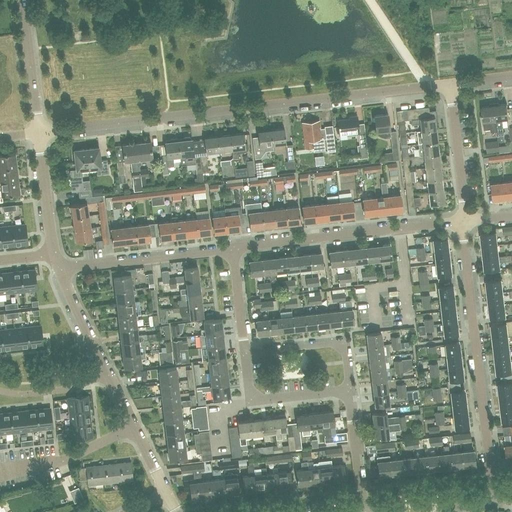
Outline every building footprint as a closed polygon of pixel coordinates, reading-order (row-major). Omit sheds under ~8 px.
[(497,131),(494,102),(490,103),(489,104),(489,105),(482,106),(484,129),(491,128),(491,131),(497,131)] [(494,102),(497,131),(498,136),(504,135),(502,119),(509,118),(507,103),(499,104),(499,103),(498,102),(494,102)] [(391,132),(388,114),(374,116),(376,132),(376,133),(378,135),(381,137),(385,138),(390,137),(393,161),(399,160),(395,131),(391,132)] [(347,135),(359,134),(357,116),(350,117),(350,119),(337,121),(339,134),(346,133),(347,135)] [(421,131),(436,129),(434,117),(429,117),(424,118),(419,119),(414,119),(411,120),(411,125),(420,124),(421,131)] [(321,140),(320,129),(319,121),(302,123),(304,149),(313,148),(314,152),(325,150),(323,139),(321,140)] [(323,137),(334,137),(334,126),(323,126),(323,137)] [(271,130),(273,145),(287,143),(285,128),(271,130)] [(418,144),(437,142),(436,129),(421,131),(416,132),(417,137),(418,144)] [(273,145),(271,130),(258,131),(259,137),(252,138),(255,159),(260,158),(266,151),(273,150),(273,145)] [(231,135),(234,158),(239,158),(238,153),(244,152),(246,152),(247,150),(248,149),(248,147),(248,143),(245,144),(244,133),(231,135)] [(233,158),(234,158),(231,135),(218,136),(219,151),(232,149),(233,158)] [(206,152),(219,151),(218,136),(205,138),(206,152)] [(203,173),(200,155),(195,156),(194,153),(193,153),(192,139),(191,139),(191,138),(190,137),(184,137),(184,139),(184,140),(179,141),(182,165),(195,163),(196,174),(203,173)] [(182,165),(179,141),(178,139),(177,138),(171,139),(170,140),(170,141),(165,142),(167,154),(161,155),(162,173),(168,173),(168,166),(173,166),(174,164),(173,156),(180,155),(181,165),(182,165)] [(334,138),(326,139),(328,152),(335,151),(334,138)] [(137,142),(139,159),(153,158),(151,141),(137,142)] [(500,153),(499,149),(498,141),(485,142),(487,153),(499,152),(499,153),(500,153)] [(138,160),(139,159),(137,142),(123,144),(125,161),(131,160),(133,178),(135,191),(143,191),(141,177),(140,169),(138,160)] [(420,156),(439,154),(437,142),(418,144),(419,149),(418,149),(419,156),(420,156)] [(287,162),(294,160),(292,145),(285,145),(287,162)] [(86,149),(89,169),(96,168),(97,175),(109,173),(107,160),(100,160),(99,152),(99,147),(91,148),(86,149)] [(89,169),(86,149),(82,149),(74,150),(74,155),(76,169),(69,170),(72,192),(78,191),(79,198),(92,196),(91,189),(90,189),(89,180),(82,181),(81,170),(89,169)] [(379,161),(388,160),(387,149),(378,149),(379,161)] [(511,153),(501,155),(502,161),(503,161),(504,164),(511,163),(511,153)] [(0,169),(17,168),(15,154),(0,156),(0,169)] [(420,161),(424,161),(425,168),(440,166),(439,154),(420,156),(420,161)] [(125,182),(124,176),(123,161),(116,162),(118,177),(119,183),(125,182)] [(262,167),(261,162),(255,162),(257,177),(276,175),(275,166),(262,167)] [(397,169),(396,163),(387,164),(388,170),(389,170),(390,176),(398,175),(397,169)] [(426,180),(442,178),(440,166),(425,168),(421,168),(422,171),(423,173),(425,173),(426,180)] [(0,183),(18,181),(17,168),(0,169),(0,183)] [(339,176),(348,175),(356,174),(356,168),(339,170),(339,176)] [(405,183),(411,182),(417,181),(415,171),(410,172),(410,169),(403,170),(405,183)] [(428,192),(443,190),(442,178),(426,180),(422,181),(423,186),(427,185),(428,192)] [(18,181),(0,183),(0,184),(0,183),(0,191),(1,191),(2,197),(20,195),(18,181)] [(386,196),(388,196),(386,182),(381,183),(382,197),(374,198),(376,213),(388,212),(386,196)] [(494,200),(506,199),(505,183),(492,184),(494,200)] [(443,190),(428,192),(429,205),(444,203),(443,190)] [(409,215),(415,214),(413,194),(406,195),(408,207),(409,215)] [(99,213),(105,212),(104,201),(103,201),(102,195),(97,196),(97,202),(99,213)] [(400,195),(388,196),(386,196),(388,212),(402,210),(400,195)] [(376,213),(374,198),(363,199),(364,215),(376,213)] [(339,202),(341,218),(354,216),(352,200),(339,202)] [(73,217),(89,215),(87,202),(71,205),(73,217)] [(341,218),(339,202),(327,203),(329,219),(341,218)] [(248,203),(249,212),(251,228),(263,226),(261,211),(255,212),(254,203),(248,203)] [(315,205),(317,220),(329,219),(327,203),(315,205)] [(304,222),(317,220),(315,205),(302,206),(304,222)] [(225,208),(227,231),(240,229),(238,214),(242,214),(241,206),(225,208)] [(286,208),(288,224),(300,222),(298,207),(286,208)] [(275,225),(288,224),(286,208),(273,210),(275,225)] [(263,226),(275,225),(273,210),(261,211),(263,226)] [(75,230),(91,227),(89,215),(73,217),(75,230)] [(215,232),(227,231),(225,215),(213,217),(215,232)] [(186,236),(184,220),(177,221),(177,217),(171,217),(172,221),(174,237),(186,236)] [(196,218),(198,234),(210,233),(209,217),(196,218)] [(186,236),(198,234),(196,218),(184,220),(186,236)] [(174,237),(172,221),(159,223),(160,238),(174,237)] [(25,224),(12,226),(14,246),(28,244),(27,232),(26,233),(25,224)] [(137,241),(150,240),(148,224),(135,225),(137,241)] [(106,225),(100,226),(102,244),(109,244),(106,225)] [(125,243),(137,241),(135,225),(123,227),(125,243)] [(14,246),(12,226),(0,227),(0,241),(1,248),(14,246)] [(96,226),(91,227),(75,230),(76,242),(93,240),(92,233),(97,232),(96,226)] [(112,244),(125,243),(123,227),(110,228),(112,244)] [(482,247),(498,245),(496,233),(481,235),(482,247)] [(434,252),(448,251),(447,238),(433,240),(434,252)] [(390,245),(377,246),(379,260),(392,258),(390,245)] [(499,257),(499,256),(498,245),(482,247),(483,259),(499,257)] [(367,261),(379,260),(377,246),(365,248),(367,261)] [(355,262),(367,261),(365,248),(354,249),(355,262)] [(344,264),(355,262),(354,249),(342,250),(344,264)] [(331,265),(344,264),(342,250),(330,252),(331,265)] [(436,264),(449,262),(448,251),(434,252),(436,264)] [(310,254),(311,268),(323,266),(322,253),(310,254)] [(299,269),(311,268),(310,254),(298,255),(299,269)] [(287,270),(299,269),(298,255),(286,257),(287,270)] [(510,255),(499,256),(499,257),(483,259),(485,271),(500,269),(500,263),(511,261),(510,255)] [(276,271),(287,270),(286,257),(274,258),(276,271)] [(275,272),(276,271),(274,258),(262,259),(264,273),(269,272),(270,281),(272,282),(276,282),(275,272)] [(252,274),(264,273),(262,259),(250,261),(252,274)] [(436,264),(437,277),(451,275),(449,262),(436,264)] [(176,281),(186,280),(199,279),(198,266),(184,268),(185,274),(177,275),(178,276),(169,277),(168,271),(161,272),(162,283),(176,281)] [(23,292),(37,290),(36,282),(36,281),(35,270),(21,271),(23,292)] [(23,292),(21,271),(8,273),(10,293),(23,292)] [(8,273),(0,273),(0,294),(10,293),(8,273)] [(133,283),(131,284),(130,275),(120,276),(120,277),(113,277),(114,291),(132,289),(134,288),(133,283)] [(181,293),(201,291),(199,279),(186,280),(187,289),(180,289),(181,293)] [(486,281),(488,294),(503,292),(502,279),(486,281)] [(288,296),(290,296),(288,280),(282,281),(283,290),(283,293),(287,292),(288,296)] [(440,300),(454,298),(452,286),(438,288),(440,300)] [(133,302),(132,294),(134,294),(134,288),(132,289),(114,291),(116,304),(133,302)] [(172,306),(202,303),(201,291),(181,293),(181,300),(177,300),(177,301),(171,302),(172,306)] [(489,306),(504,304),(503,292),(488,294),(489,306)] [(441,312),(455,310),(454,298),(440,300),(441,312)] [(250,301),(250,308),(254,307),(254,308),(261,308),(260,299),(254,299),(254,300),(250,301)] [(133,302),(116,304),(118,317),(135,315),(137,314),(136,310),(140,309),(139,301),(133,302)] [(202,303),(172,306),(173,313),(179,312),(182,318),(204,315),(202,303)] [(504,304),(489,306),(490,318),(506,316),(504,304)] [(340,311),(342,325),(354,323),(352,309),(340,311)] [(443,323),(456,322),(455,310),(441,312),(443,323)] [(330,326),(342,325),(340,311),(328,312),(330,326)] [(318,327),(330,326),(328,312),(316,313),(318,327)] [(306,328),(318,327),(316,313),(305,315),(306,328)] [(136,328),(135,320),(137,320),(137,314),(135,315),(118,317),(119,330),(136,328)] [(294,330),(306,328),(305,315),(293,316),(294,330)] [(282,331),(294,330),(293,316),(281,317),(282,331)] [(270,332),(282,331),(281,317),(269,319),(270,332)] [(201,334),(223,332),(222,319),(213,320),(213,319),(204,320),(205,329),(200,329),(201,334)] [(258,334),(270,332),(269,319),(257,320),(258,334)] [(456,322),(443,323),(443,330),(437,331),(438,336),(444,335),(444,336),(458,334),(456,322)] [(493,338),(508,336),(507,324),(491,326),(493,338)] [(424,326),(424,325),(417,326),(419,337),(426,336),(425,332),(434,331),(433,325),(424,326)] [(41,329),(41,326),(27,327),(29,347),(44,346),(42,334),(41,329)] [(29,347),(27,327),(14,329),(16,349),(29,347)] [(121,343),(138,340),(138,341),(147,340),(146,334),(137,335),(136,328),(119,330),(121,343)] [(3,350),(16,349),(14,329),(1,330),(3,350)] [(207,347),(225,345),(223,332),(201,334),(200,335),(200,340),(207,339),(207,347)] [(369,346),(382,345),(381,332),(367,334),(369,346)] [(494,349),(509,348),(509,342),(511,342),(511,335),(508,336),(493,338),(494,349)] [(139,354),(138,341),(138,340),(121,343),(122,356),(139,354)] [(174,351),(179,350),(188,349),(187,340),(178,341),(173,341),(174,351)] [(447,357),(460,355),(459,343),(445,345),(447,357)] [(209,359),(226,357),(225,345),(207,347),(208,354),(201,355),(202,361),(209,360),(209,359)] [(384,357),(384,356),(382,345),(369,346),(370,358),(384,357)] [(495,362),(511,360),(509,348),(494,349),(495,362)] [(141,367),(140,359),(146,358),(145,353),(139,354),(122,356),(124,369),(131,368),(141,367)] [(448,369),(461,367),(460,355),(447,357),(448,369)] [(371,370),(385,369),(384,362),(390,361),(390,356),(384,356),(384,357),(370,358),(371,370)] [(226,357),(209,359),(209,360),(210,372),(228,370),(226,357)] [(395,368),(411,366),(411,359),(402,360),(402,361),(394,362),(395,368)] [(497,375),(511,372),(511,371),(511,360),(495,362),(497,375)] [(411,366),(395,368),(396,374),(412,372),(411,366)] [(159,383),(177,381),(176,367),(166,368),(166,369),(158,370),(159,383)] [(448,369),(449,380),(463,378),(461,367),(448,369)] [(373,382),(386,381),(385,369),(371,370),(373,382)] [(212,385),(229,383),(228,370),(210,372),(211,381),(209,381),(209,386),(212,386),(212,385)] [(161,396),(179,394),(177,381),(159,383),(161,396)] [(374,394),(388,393),(386,381),(373,382),(374,394)] [(229,383),(212,385),(212,386),(209,386),(210,391),(212,391),(213,399),(223,398),(223,397),(231,397),(229,383)] [(499,398),(511,396),(511,383),(498,385),(499,398)] [(202,390),(196,391),(198,405),(205,404),(205,400),(203,400),(202,390)] [(464,390),(451,391),(452,405),(466,403),(464,390)] [(388,393),(374,394),(376,406),(389,405),(388,393)] [(183,407),(196,405),(194,395),(189,396),(190,400),(180,401),(179,394),(161,396),(162,409),(183,407)] [(68,399),(69,412),(89,410),(88,395),(76,397),(68,398),(68,399)] [(500,410),(511,408),(511,396),(499,398),(500,410)] [(453,416),(467,415),(466,403),(452,405),(453,416)] [(183,412),(183,407),(162,409),(164,422),(182,420),(181,412),(183,412)] [(37,410),(39,430),(52,429),(50,408),(37,410)] [(511,408),(500,410),(502,422),(511,420),(511,408)] [(23,411),(26,432),(39,430),(37,410),(23,411)] [(89,410),(69,412),(71,425),(91,423),(89,410)] [(10,413),(13,433),(26,432),(23,411),(10,413)] [(321,413),(323,432),(324,437),(324,443),(336,442),(347,441),(346,432),(336,433),(336,436),(331,436),(330,426),(335,425),(333,411),(321,413)] [(374,426),(405,422),(404,416),(386,418),(386,412),(372,414),(374,426)] [(0,434),(13,433),(10,413),(0,414),(0,434)] [(317,432),(323,432),(321,413),(308,414),(310,428),(317,427),(317,432)] [(309,428),(310,428),(308,414),(296,416),(297,430),(301,429),(302,436),(310,435),(309,428)] [(277,445),(278,453),(282,452),(281,439),(282,439),(281,432),(287,431),(286,417),(285,417),(285,416),(284,415),(279,415),(278,416),(278,418),(274,418),(276,433),(277,445)] [(467,415),(453,416),(455,429),(468,427),(467,415)] [(264,441),(270,440),(269,433),(276,433),(274,418),(262,419),(264,441)] [(264,441),(262,419),(250,421),(252,435),(263,434),(264,441)] [(165,434),(183,432),(182,420),(164,422),(165,434)] [(245,436),(252,435),(250,421),(238,422),(238,426),(239,432),(240,439),(240,445),(246,444),(245,436)] [(405,422),(374,426),(375,438),(389,437),(388,431),(406,429),(405,422)] [(91,423),(71,425),(72,439),(92,436),(91,423)] [(507,461),(511,460),(511,426),(503,427),(504,436),(510,435),(511,445),(505,445),(507,461)] [(189,432),(183,432),(165,434),(167,447),(185,445),(184,438),(189,437),(189,432)] [(289,451),(296,450),(294,433),(293,433),(293,436),(287,437),(289,451)] [(430,445),(436,445),(436,437),(430,438),(423,439),(424,447),(431,446),(430,445)] [(377,452),(389,451),(388,443),(376,445),(377,452)] [(185,445),(167,447),(168,460),(176,459),(176,460),(186,459),(185,445)] [(451,467),(449,453),(449,445),(444,446),(445,454),(438,455),(439,468),(451,467)] [(330,449),(330,457),(335,456),(343,455),(342,448),(334,449),(330,449)] [(461,452),(463,466),(475,464),(473,451),(461,452)] [(451,467),(463,466),(461,452),(449,453),(451,467)] [(427,470),(439,468),(438,455),(425,456),(427,470)] [(389,456),(377,457),(379,475),(392,474),(390,460),(389,456)] [(415,471),(427,470),(425,456),(413,458),(415,471)] [(256,490),(254,475),(253,466),(252,458),(248,459),(248,465),(247,465),(248,476),(242,476),(244,491),(256,490)] [(404,472),(415,471),(413,458),(402,459),(404,472)] [(392,474),(404,472),(402,459),(390,460),(392,474)] [(100,465),(102,483),(117,482),(117,481),(115,463),(116,463),(115,460),(112,460),(112,464),(100,465)] [(321,482),(333,480),(331,466),(332,466),(331,460),(319,461),(320,467),(321,482)] [(115,463),(117,481),(117,482),(132,480),(130,461),(116,463),(115,463)] [(310,483),(321,482),(320,467),(319,461),(318,462),(318,463),(313,463),(314,468),(308,469),(310,483)] [(308,469),(307,462),(300,463),(301,470),(296,470),(297,485),(310,483),(308,469)] [(201,481),(200,472),(199,464),(180,466),(181,474),(194,473),(195,480),(184,481),(185,491),(190,490),(191,497),(203,496),(201,481)] [(331,466),(333,480),(345,479),(344,464),(332,466),(331,466)] [(102,483),(100,465),(85,467),(87,485),(102,483)] [(268,488),(266,474),(267,473),(266,468),(260,469),(261,474),(254,475),(256,490),(268,488)] [(278,472),(280,487),(292,485),(290,471),(278,472)] [(268,488),(280,487),(278,472),(267,473),(266,474),(268,488)] [(237,473),(224,475),(226,493),(227,493),(228,497),(235,496),(234,492),(239,491),(237,473)] [(214,494),(226,493),(225,478),(213,480),(214,494)] [(214,494),(213,480),(201,481),(203,496),(214,494)] [(20,490),(31,488),(30,481),(19,482),(20,490)] [(70,491),(74,502),(83,500),(78,488),(70,491)]
